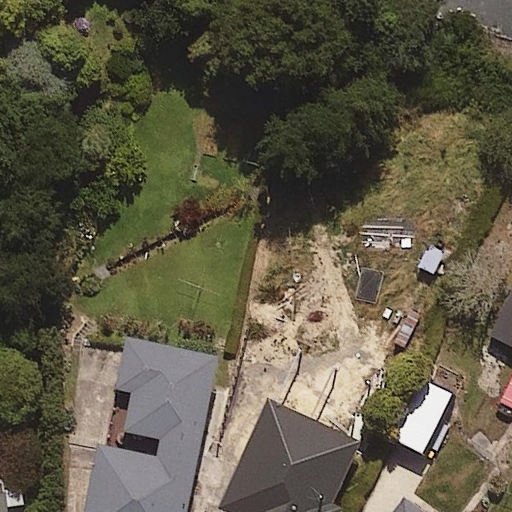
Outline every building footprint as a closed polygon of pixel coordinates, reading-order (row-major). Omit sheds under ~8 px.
[(511,290),(491,334),(511,344),(511,290)] [(186,511),(220,353),(128,333),(117,385),(132,388),(123,428),(163,436),(159,455),(100,442),(85,511),(186,511)] [(367,392),(336,373),(321,396),(352,416),(367,392)] [(453,393),(420,377),(391,435),(423,452),(453,393)] [(341,511),(343,508),(245,460),(220,511),(222,511),(341,511)] [(0,511),(10,511),(11,504),(27,503),(26,469),(0,469),(0,511)] [(438,511),(410,491),(395,511),(438,511)]
